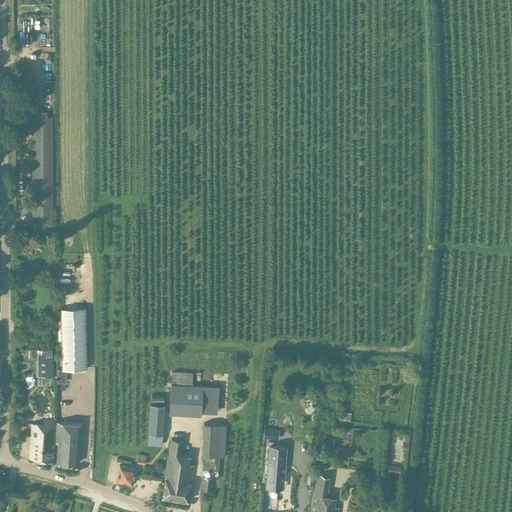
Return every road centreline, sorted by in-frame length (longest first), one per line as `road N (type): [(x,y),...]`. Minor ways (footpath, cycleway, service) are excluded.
road 1 (unclassified): [(1,463),(0,0)]
road 2 (unclassified): [(154,511),(1,463)]
